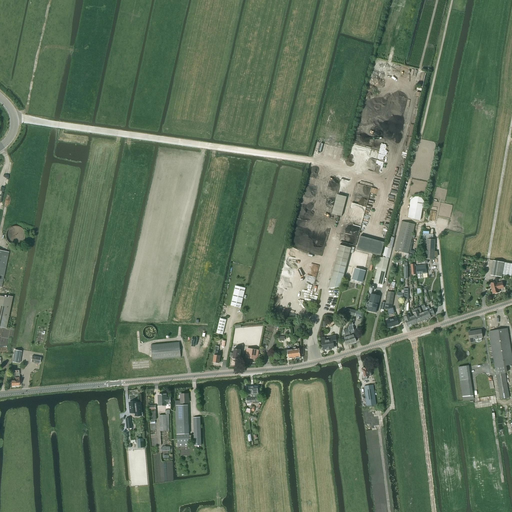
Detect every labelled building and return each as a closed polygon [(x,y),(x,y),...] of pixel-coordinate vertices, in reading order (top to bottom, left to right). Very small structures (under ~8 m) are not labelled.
[(410,205),(408,218),(419,221),(423,207),(423,206),(423,205),(424,205),(424,204),(424,203),(424,202),(423,202),(423,201),(423,200),(422,200),(422,199),(421,199),(421,198),(420,198),(419,197),(418,197),(417,197),(416,197),(415,197),(414,197),(414,198),(413,198),(413,199),(412,199),(412,200),(411,200),(411,201),(411,202),(410,202),(410,203),(410,204),(410,205)] [(394,237),(398,222),(395,222),(391,237),(390,236),(387,248),(385,247),(383,258),(378,257),(375,267),(377,268),(374,283),(383,285),(389,259),(391,250),(395,238),(394,237)] [(408,254),(415,225),(402,222),(395,251),(408,254)] [(25,239),(25,237),(25,235),(24,233),(24,232),(22,230),(21,228),(19,227),(17,227),(15,227),(13,227),(11,227),(9,228),(7,229),(6,231),(5,233),(4,234),(4,237),(4,239),(5,240),(6,243),(7,244),(8,245),(10,246),(12,247),(14,247),(17,247),(19,247),(20,246),(22,244),(23,243),(24,241),(25,239)] [(360,236),(356,250),(381,256),(384,242),(360,236)] [(434,260),(435,240),(426,239),(425,259),(434,260)] [(330,280),(329,280),(330,288),(341,287),(350,253),(351,248),(340,245),(330,280)] [(0,287),(1,288),(9,252),(0,250),(0,287)] [(511,276),(511,271),(511,264),(493,261),(491,276),(501,277),(502,275),(511,276)] [(426,265),(415,266),(416,274),(417,274),(418,279),(423,279),(422,274),(427,273),(426,265)] [(365,271),(356,268),(353,280),(361,283),(365,271)] [(497,284),(497,282),(490,284),(493,294),(499,292),(499,289),(503,288),(502,282),(497,284)] [(241,308),(245,289),(236,286),(231,306),(241,308)] [(389,315),(394,313),(393,308),(392,305),(394,293),(388,292),(386,303),(387,303),(385,309),(388,309),(387,310),(389,315)] [(367,304),(366,308),(368,308),(367,311),(376,313),(380,296),(371,294),(369,305),(367,304)] [(0,327),(6,329),(12,297),(8,296),(7,298),(0,296),(0,298),(0,327)] [(423,306),(422,307),(424,312),(427,321),(429,320),(428,319),(431,318),(431,316),(435,314),(432,309),(430,310),(429,307),(425,308),(424,305),(423,306)] [(420,307),(417,309),(422,321),(425,320),(425,322),(427,321),(424,312),(422,313),(420,307)] [(417,309),(412,310),(414,316),(417,323),(422,321),(417,309)] [(410,312),(408,312),(409,315),(412,325),(417,323),(414,316),(412,317),(410,312)] [(409,315),(404,317),(408,327),(412,325),(409,315)] [(388,328),(399,325),(397,318),(386,321),(388,328)] [(220,319),(217,333),(223,335),(226,320),(220,319)] [(149,340),(150,340),(151,340),(152,339),(153,339),(154,338),(155,337),(155,336),(156,336),(156,335),(156,334),(156,333),(156,332),(156,331),(156,330),(156,329),(155,329),(154,328),(154,327),(153,327),(152,326),(151,326),(150,326),(149,326),(148,326),(147,326),(147,327),(146,327),(145,328),(144,328),(144,329),(143,330),(143,331),(143,332),(143,333),(143,334),(143,335),(143,336),(144,337),(145,337),(145,338),(146,339),(147,339),(148,339),(148,340),(149,340)] [(348,329),(347,329),(351,344),(356,342),(354,335),(352,336),(351,333),(354,333),(352,326),(348,327),(348,329)] [(500,399),(509,398),(505,373),(507,373),(506,366),(511,364),(511,357),(507,329),(489,332),(495,367),(496,375),(500,399)] [(481,330),(469,332),(470,340),(470,343),(474,342),(473,339),(482,338),(481,330)] [(331,350),(331,348),(334,348),(333,343),(336,343),(335,336),(321,339),(323,350),(327,349),(327,350),(331,350)] [(153,360),(181,358),(179,343),(151,345),(153,360)] [(239,359),(241,350),(234,349),(233,358),(239,359)] [(246,358),(257,360),(259,350),(248,349),(246,358)] [(14,350),(12,362),(19,364),(21,351),(14,350)] [(463,397),(473,396),(469,366),(458,367),(463,397)] [(368,373),(368,368),(367,367),(364,368),(363,369),(362,369),(363,377),(363,380),(367,379),(367,377),(371,376),(370,373),(368,373)] [(19,386),(18,371),(13,371),(13,375),(14,375),(15,381),(11,381),(11,386),(19,386)] [(367,406),(376,405),(373,385),(364,387),(367,406)] [(166,398),(165,394),(158,395),(159,406),(166,406),(166,405),(169,404),(169,403),(171,403),(170,397),(166,398)] [(184,405),(183,403),(189,403),(188,394),(180,394),(181,401),(176,401),(176,406),(184,405)] [(135,403),(130,403),(130,413),(135,412),(135,413),(142,413),(141,403),(138,404),(137,402),(135,403)] [(189,434),(188,405),(176,406),(177,434),(177,447),(190,447),(189,434)] [(169,417),(159,417),(160,433),(170,433),(169,417)] [(371,431),(371,435),(371,436),(368,436),(368,435),(369,447),(376,446),(375,442),(381,442),(379,430),(371,431)]
